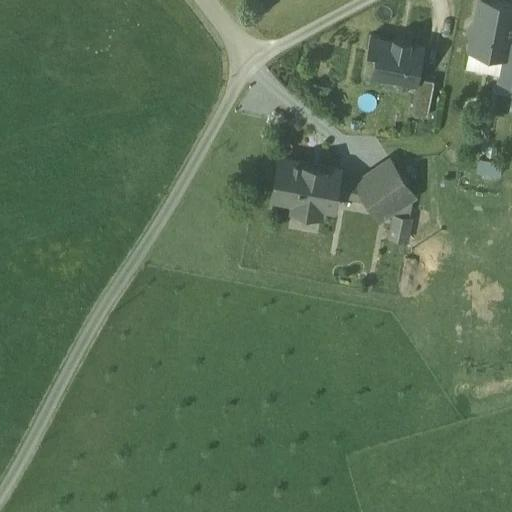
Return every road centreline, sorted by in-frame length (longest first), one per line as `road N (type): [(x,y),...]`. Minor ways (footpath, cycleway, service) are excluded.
road 1 (unclassified): [(252,61),(0,497)]
road 2 (unclassified): [(252,61),(360,0)]
